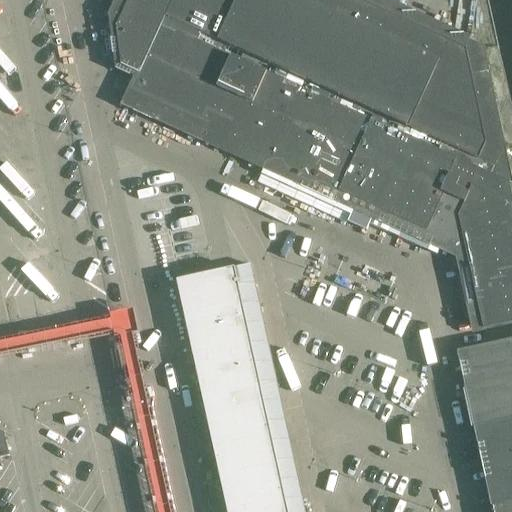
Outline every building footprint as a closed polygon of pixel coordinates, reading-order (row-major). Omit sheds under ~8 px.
[(140,74),(165,18),(173,0),(129,0),(116,29),(121,66),(140,74)] [(505,146),(484,48),(488,39),(474,32),(470,41),(378,0),(173,0),(165,18),(495,168),(505,146)] [(340,193),(372,121),(511,184),(511,178),(505,146),(495,168),(165,18),(140,74),(129,97),(165,113),(197,42),(232,58),(267,73),(301,89),(336,105),(303,176),(340,193)] [(200,129),(232,58),(197,42),(165,113),(200,129)] [(234,145),(267,73),(232,58),(200,129),(234,145)] [(269,161),(301,89),(267,73),(234,145),(269,161)] [(303,176),(336,105),(301,89),(269,161),(303,176)] [(511,184),(372,121),(340,193),(444,241),(463,237),(483,331),(511,324),(511,184)] [(195,368),(270,351),(251,266),(176,283),(195,368)] [(511,511),(511,340),(467,350),(502,511),(511,511)] [(195,368),(213,451),(288,435),(270,351),(195,368)] [(0,458),(10,456),(4,432),(0,433),(0,458)] [(213,451),(226,511),(304,511),(288,435),(213,451)]
